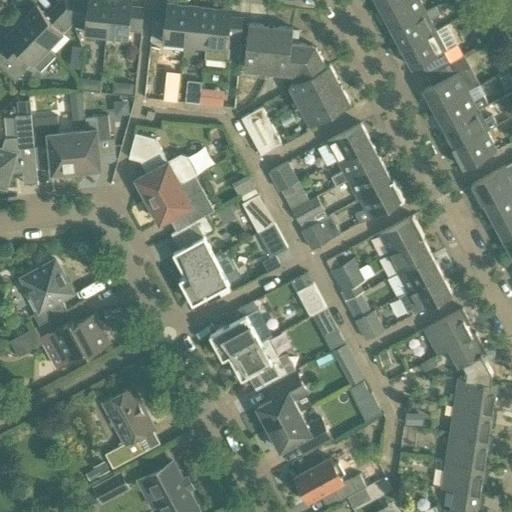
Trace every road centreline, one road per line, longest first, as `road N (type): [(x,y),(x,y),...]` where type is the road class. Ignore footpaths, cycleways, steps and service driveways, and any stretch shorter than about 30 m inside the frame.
road 1 (residential): [(262,511),(101,215),(0,224)]
road 2 (residential): [(511,323),(334,0)]
